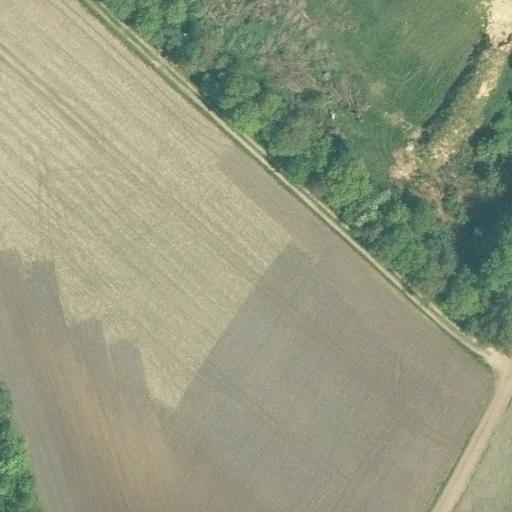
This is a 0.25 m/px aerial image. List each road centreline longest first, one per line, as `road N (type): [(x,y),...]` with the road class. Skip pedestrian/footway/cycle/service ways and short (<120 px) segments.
road 1 (track): [(511,371),(461,335),(99,0)]
road 2 (track): [(511,384),(444,511)]
